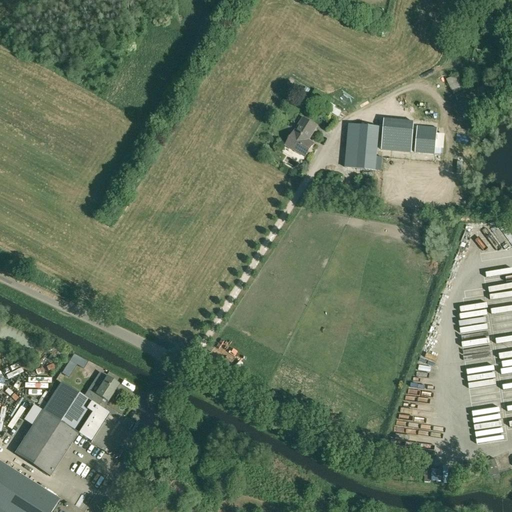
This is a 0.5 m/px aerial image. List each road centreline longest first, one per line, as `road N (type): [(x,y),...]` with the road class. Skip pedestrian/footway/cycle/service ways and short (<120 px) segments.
road 1 (unclassified): [(98,511),(178,374),(164,357),(0,276)]
road 2 (track): [(332,131),(414,82),(442,100),(444,119)]
